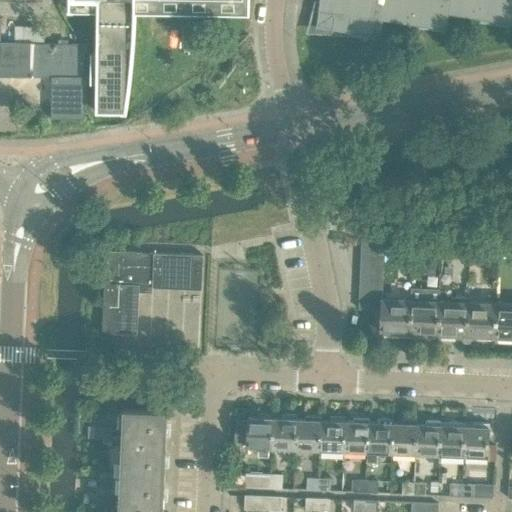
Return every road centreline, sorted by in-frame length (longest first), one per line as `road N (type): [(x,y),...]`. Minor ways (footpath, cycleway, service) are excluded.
road 1 (residential): [(326,380),(326,311),(289,128)]
road 2 (tertiary): [(289,128),(511,88)]
road 3 (tertiary): [(2,511),(10,317)]
road 4 (residential): [(511,388),(326,380)]
road 5 (tertiary): [(161,151),(50,163),(18,197)]
road 6 (tertiary): [(37,213),(66,186),(161,151)]
road 7 (residential): [(206,511),(216,381)]
road 8 (tertiary): [(161,151),(289,128)]
road 9 (residential): [(289,128),(273,45),(275,0)]
